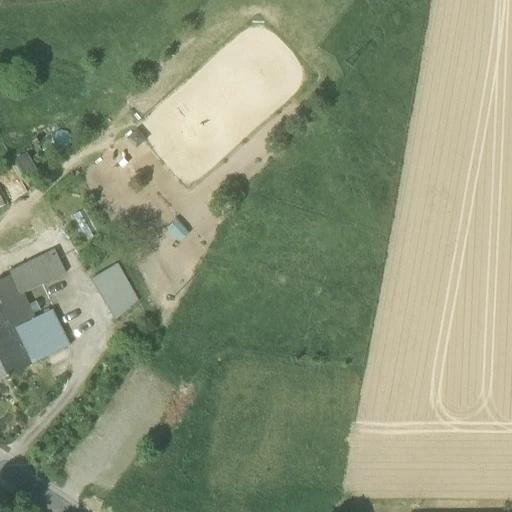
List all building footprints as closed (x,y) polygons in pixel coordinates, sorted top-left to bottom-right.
[(37,173),(26,154),(15,161),(25,179),(37,173)] [(9,273),(11,276),(21,296),(65,274),(54,251),(9,273)] [(92,280),(116,321),(137,302),(117,265),(92,280)] [(34,321),(21,296),(11,276),(0,281),(0,349),(19,341),(13,330),(34,321)] [(19,341),(31,366),(69,347),(52,312),(34,321),(13,330),(19,341)] [(0,349),(0,381),(31,366),(19,341),(0,349)]
